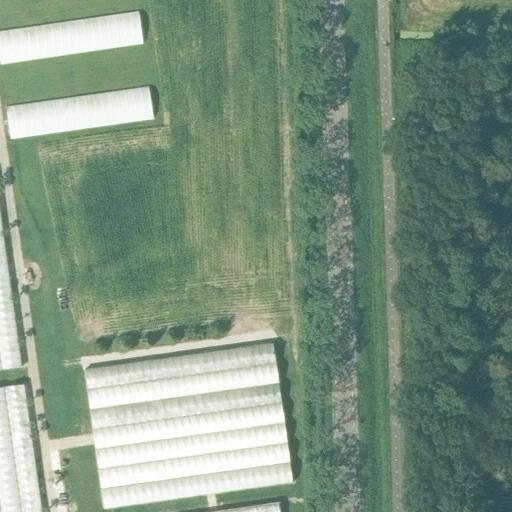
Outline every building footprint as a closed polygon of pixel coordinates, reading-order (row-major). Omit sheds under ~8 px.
[(142,10),(0,29),(0,62),(147,43),(142,10)] [(153,86),(6,104),(10,137),(157,119),(153,86)] [(0,178),(0,371),(23,369),(0,178)] [(102,506),(294,484),(278,344),(86,366),(102,506)] [(43,511),(30,385),(0,388),(0,511),(43,511)] [(283,511),(282,502),(199,511),(283,511)]
